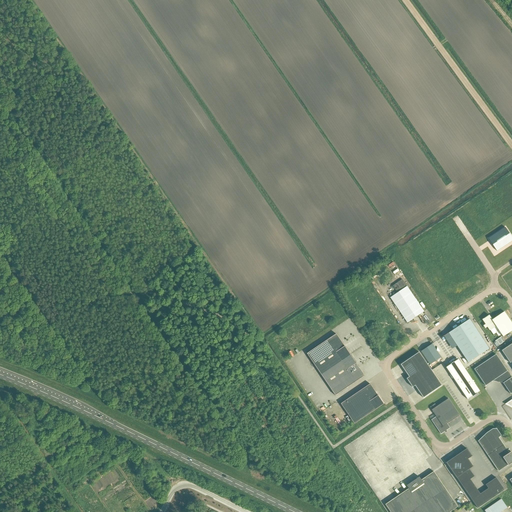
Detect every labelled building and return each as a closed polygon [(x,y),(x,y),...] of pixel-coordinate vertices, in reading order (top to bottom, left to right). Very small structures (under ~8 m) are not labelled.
[(488,239),(497,251),(511,241),(511,237),(505,228),(488,239)] [(390,298),(407,323),(424,312),(407,287),(390,298)] [(496,327),(503,337),(511,330),(511,323),(504,312),(492,320),(489,315),(482,320),(485,324),(483,326),(485,329),(487,327),(489,331),(496,327)] [(469,319),(448,333),(468,363),(489,349),(469,319)] [(336,334),(307,354),(335,396),(364,376),(336,334)] [(497,346),(505,341),(502,337),(494,342),(497,346)] [(511,343),(501,351),(510,363),(511,361),(511,343)] [(406,379),(409,383),(430,369),(426,363),(419,352),(400,365),(409,377),(406,379)] [(485,386),(493,381),(503,383),(510,394),(511,392),(511,378),(496,355),(474,369),(485,386)] [(477,393),(479,391),(458,359),(446,368),(467,399),(472,396),(471,394),(477,393)] [(415,386),(417,390),(423,398),(441,386),(430,369),(409,383),(412,387),(415,386)] [(341,404),(354,424),(384,404),(370,384),(341,404)] [(459,415),(448,399),(431,410),(436,417),(431,420),(441,434),(444,432),(444,431),(446,430),(450,428),(447,424),(459,415)] [(511,454),(511,456),(498,438),(501,436),(498,432),(496,429),(492,429),(486,433),(487,435),(478,441),(498,471),(511,462),(511,454)] [(446,463),(456,478),(477,508),(504,490),(496,478),(485,485),(488,489),(480,494),(470,480),(474,477),(469,469),(473,467),(468,459),(472,456),(467,449),(446,463)] [(385,505),(390,511),(449,511),(457,507),(433,472),(421,480),(419,477),(407,486),(409,489),(385,505)] [(500,511),(507,508),(501,499),(485,510),(484,511),(485,511),(500,511)]
